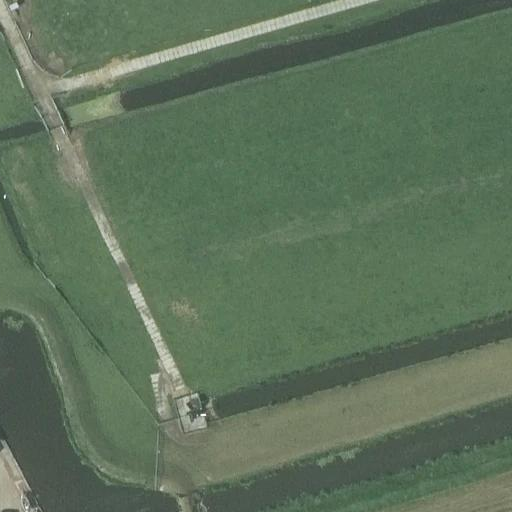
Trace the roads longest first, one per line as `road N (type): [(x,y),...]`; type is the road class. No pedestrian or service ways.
road 1 (track): [(191,511),(163,400),(166,364),(42,95)]
road 2 (track): [(370,0),(42,95),(0,12)]
